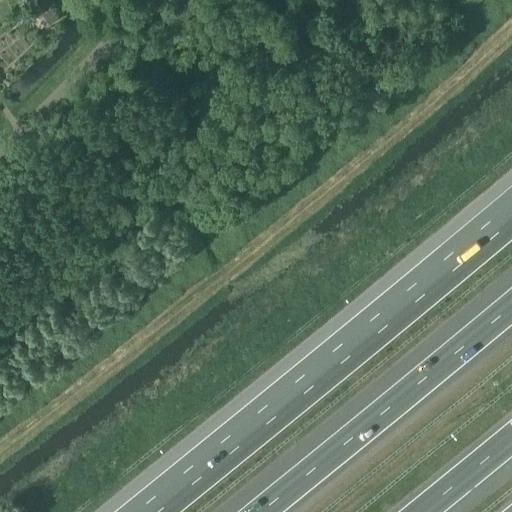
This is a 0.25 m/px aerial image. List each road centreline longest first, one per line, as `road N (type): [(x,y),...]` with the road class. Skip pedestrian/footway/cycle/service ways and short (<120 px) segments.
road 1 (motorway): [(511,208),(142,511)]
road 2 (motorway): [(511,303),(261,511)]
